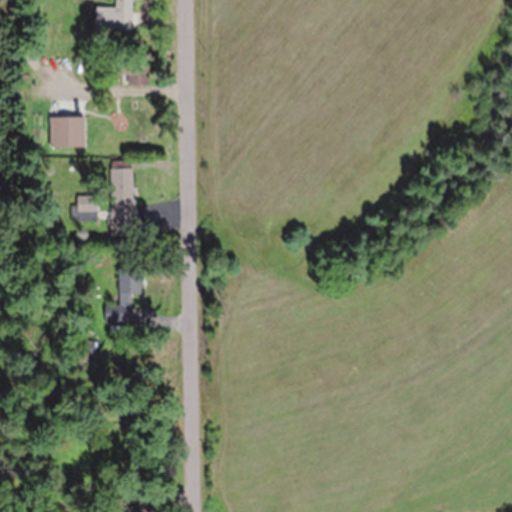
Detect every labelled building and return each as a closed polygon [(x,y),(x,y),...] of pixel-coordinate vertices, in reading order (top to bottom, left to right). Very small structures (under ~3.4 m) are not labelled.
[(133,0),(133,20),(112,20),(112,9),(116,9),(116,0),(133,0)] [(148,81),(148,83),(129,82),(129,64),(149,64),(149,65),(148,81)] [(57,105),(57,96),(65,96),(65,105),(57,105)] [(83,116),(47,116),(47,147),(83,147),(83,116)] [(135,217),(135,231),(135,233),(111,234),(111,209),(112,209),(111,167),(133,167),(134,197),(136,197),(136,201),(136,210),(135,210),(135,217)] [(72,220),(72,203),(77,203),(77,194),(98,194),(98,220),(72,220)] [(132,306),(132,321),(118,321),(106,321),(106,302),(119,302),(119,267),(142,267),(142,277),(144,277),(144,283),(142,283),(142,291),(132,291),(132,306)] [(79,360),(79,338),(96,338),(96,360),(79,360)] [(151,450),(151,459),(151,468),(129,468),(129,449),(151,449),(151,450)] [(150,493),(151,505),(151,509),(143,510),(143,511),(111,511),(110,487),(150,486),(150,493)]
